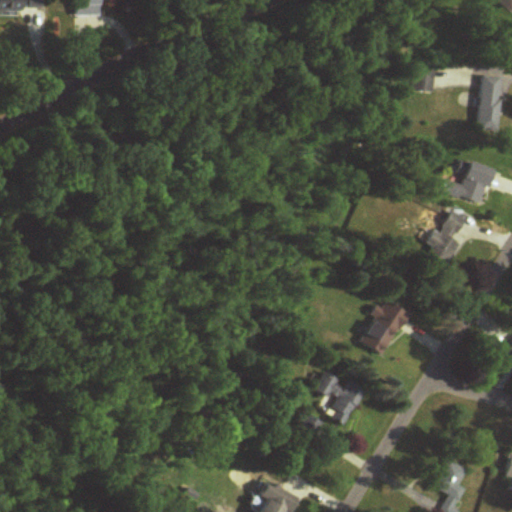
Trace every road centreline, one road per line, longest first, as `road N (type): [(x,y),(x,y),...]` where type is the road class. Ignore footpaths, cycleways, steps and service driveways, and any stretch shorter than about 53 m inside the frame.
road 1 (residential): [(511,245),(347,511)]
road 2 (residential): [(276,0),(0,135)]
